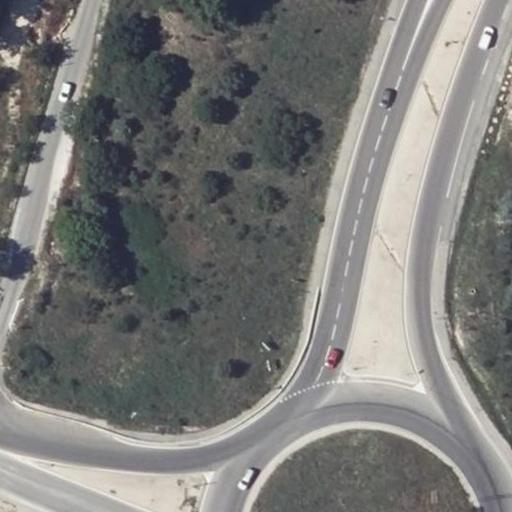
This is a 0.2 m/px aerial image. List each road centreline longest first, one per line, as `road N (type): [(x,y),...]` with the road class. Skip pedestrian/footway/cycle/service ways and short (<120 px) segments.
road 1 (secondary): [(464,442),(423,343),(417,276),(443,153),(497,0)]
road 2 (unclassified): [(0,324),(95,0)]
road 3 (secondary): [(379,136),(324,364),(294,415)]
road 4 (secondary): [(245,455),(134,462),(0,433)]
road 5 (secondary): [(464,442),(413,409),(353,399),(294,415)]
road 6 (secondary): [(446,0),(379,136)]
road 7 (motorway): [(422,0),(379,136)]
